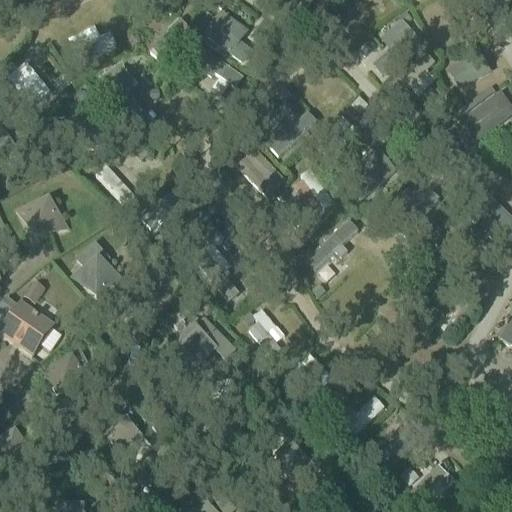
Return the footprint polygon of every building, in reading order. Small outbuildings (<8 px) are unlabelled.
[(362,0),(359,2),(369,18),(392,4),(389,0),(362,0)] [(215,14),(199,41),(239,64),(254,38),(215,14)] [(398,20),(357,57),(378,80),(419,43),(398,20)] [(109,35),(97,39),(94,30),(67,39),(75,64),(114,52),(109,35)] [(219,100),(237,79),(202,49),(184,70),(219,100)] [(426,72),(433,68),(425,57),(398,77),(414,100),(435,85),(426,72)] [(31,111),(50,96),(25,65),(6,81),(31,111)] [(484,65),(458,68),(460,82),(455,83),(455,87),(486,83),(484,65)] [(131,124),(142,109),(128,98),(132,92),(127,87),(132,80),(115,68),(99,90),(119,104),(114,111),(131,124)] [(468,151),(511,117),(511,113),(500,96),(496,99),(491,91),(451,120),(456,128),(453,131),(468,151)] [(277,162),(315,126),(303,113),(284,131),(275,122),(256,141),(277,162)] [(10,170),(23,160),(0,129),(0,164),(3,161),(10,170)] [(290,183),(312,220),(331,208),(310,172),(290,183)] [(35,244),(68,232),(50,203),(19,212),(35,244)] [(345,223),(302,265),(312,275),(355,233),(345,223)] [(108,266),(109,265),(94,248),(77,264),(84,272),(72,279),(94,303),(124,283),(108,266)] [(215,251),(195,267),(225,307),(239,296),(231,286),(238,281),(215,251)] [(312,295),(317,301),(323,296),(317,290),(312,295)] [(0,321),(11,311),(3,302),(0,304),(0,321)] [(0,339),(33,363),(54,332),(19,308),(0,335),(0,339)] [(511,311),(496,347),(511,354),(511,311)] [(261,331),(255,339),(271,352),(284,336),(260,315),(252,324),(261,331)] [(224,361),(233,352),(203,323),(195,331),(194,330),(175,348),(178,351),(169,361),(187,379),(214,352),(224,361)] [(114,372),(107,356),(91,364),(98,379),(114,372)] [(311,393),(327,378),(308,358),(292,373),(311,393)] [(71,362),(47,375),(60,399),(84,386),(71,362)] [(374,399),(354,416),(349,410),(337,419),(353,438),(384,412),(374,399)] [(127,423),(107,442),(133,469),(152,451),(127,423)] [(374,462),(389,475),(416,447),(402,433),(374,462)] [(29,460),(14,437),(0,445),(0,465),(5,475),(29,460)] [(319,475),(288,447),(273,463),(276,465),(272,469),(293,488),(297,483),(306,490),(319,475)] [(435,464),(402,495),(417,511),(426,511),(455,486),(435,464)] [(233,511),(215,495),(204,506),(195,497),(181,511),(233,511)]
